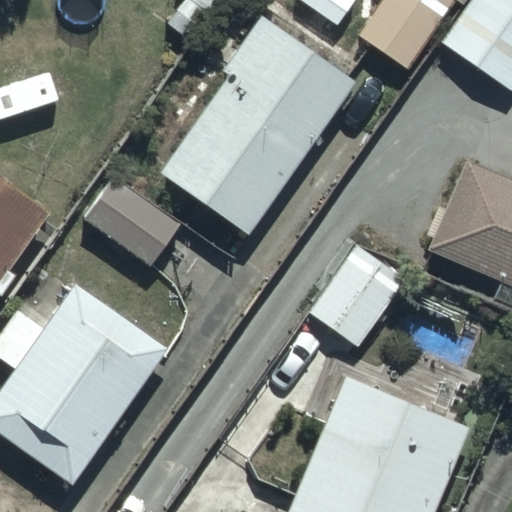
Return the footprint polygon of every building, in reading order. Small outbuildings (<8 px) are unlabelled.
[(213,0),(162,0),(154,14),(188,37),(213,0)] [(443,0),(375,0),(355,31),(403,62),(443,0)] [(511,0),(465,0),(437,39),(507,90),(511,83),(511,0)] [(263,16),(156,170),(244,232),(352,77),(263,16)] [(511,179),(461,158),(425,245),(511,280),(511,179)] [(105,173),(76,215),(145,264),(175,222),(105,173)] [(0,282),(7,272),(1,269),(43,207),(0,177),(0,282)] [(351,241),(303,310),(353,345),(401,275),(351,241)] [(0,375),(0,432),(64,479),(161,347),(72,281),(40,324),(13,305),(0,322),(0,358),(8,365),(0,375)] [(341,372),(282,511),(428,511),(465,423),(341,372)] [(511,383),(501,413),(511,417),(511,383)]
